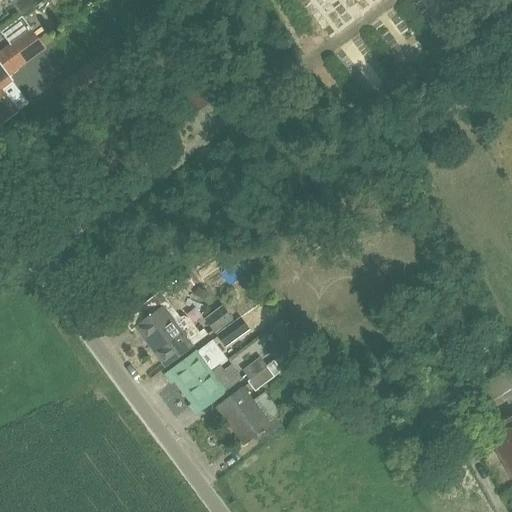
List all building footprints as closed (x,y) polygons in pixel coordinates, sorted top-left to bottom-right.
[(6,0),(11,12),(27,6),(24,0),(6,0)] [(0,53),(0,67),(37,40),(28,28),(8,43),(10,46),(0,53)] [(43,48),(37,40),(0,67),(0,124),(16,112),(0,90),(0,88),(10,81),(6,76),(43,48)] [(102,51),(55,85),(73,109),(119,76),(102,51)] [(175,96),(188,116),(205,105),(191,85),(175,96)] [(198,287),(193,295),(203,302),(208,294),(198,287)] [(138,308),(146,320),(136,327),(165,365),(207,334),(203,329),(199,332),(189,319),(182,318),(176,319),(175,320),(168,310),(172,307),(160,291),(138,308)] [(204,319),(214,333),(233,319),(221,305),(204,319)] [(216,335),(225,347),(249,330),(240,318),(216,335)] [(269,351),(275,359),(297,343),(281,320),(270,327),(278,337),(270,343),(269,351)] [(185,391),(211,370),(207,365),(222,353),(212,339),(170,371),(185,391)] [(253,356),(238,372),(245,379),(261,364),(253,356)] [(511,396),(511,367),(508,361),(476,379),(492,411),(507,404),(505,400),(511,396)] [(211,370),(185,391),(200,410),(242,378),(231,364),(224,370),(220,365),(212,371),(211,370)] [(248,381),(255,390),(274,376),(267,368),(248,381)] [(264,392),(252,401),(242,387),(216,406),(244,444),(257,434),(263,442),(282,428),(274,417),(280,412),(264,392)] [(412,405),(417,416),(372,439),(379,449),(415,430),(422,443),(437,436),(434,429),(445,423),(431,395),(412,405)] [(511,476),(511,410),(483,427),(511,476)]
